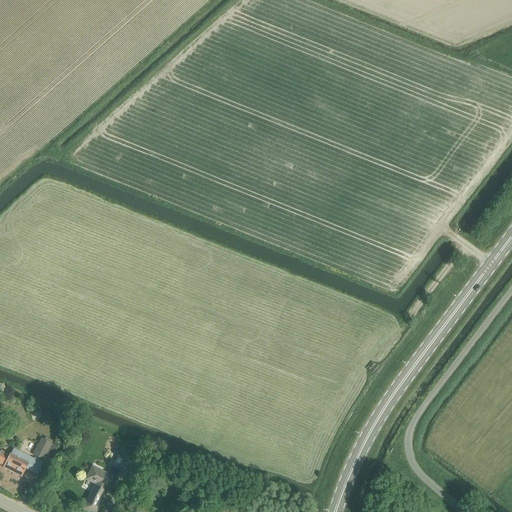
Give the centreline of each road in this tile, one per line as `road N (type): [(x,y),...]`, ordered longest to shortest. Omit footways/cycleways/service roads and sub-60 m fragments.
road 1 (secondary): [(335,511),(397,388),(511,236)]
road 2 (unclassified): [(461,511),(415,469),(408,434),(511,290)]
